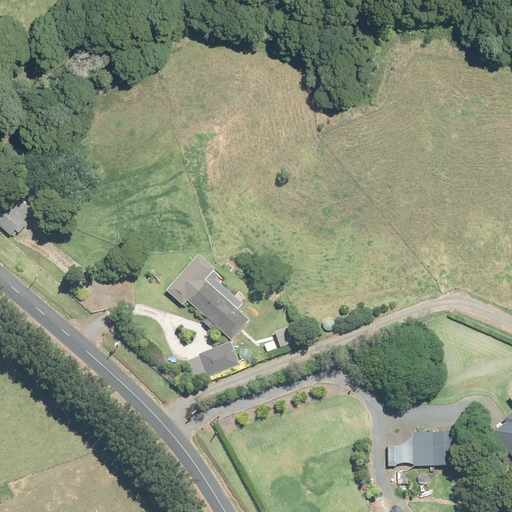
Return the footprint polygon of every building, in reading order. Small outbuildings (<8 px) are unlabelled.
[(322,321),(322,323),(321,325),(322,327),(322,328),(322,329),(323,330),(324,331),(325,332),(326,332),(328,333),(329,333),(330,333),(331,332),(332,332),(334,331),(335,330),(335,329),(336,328),(336,327),(337,326),(336,324),(336,323),(336,322),(335,321),(334,320),(333,319),(332,318),(331,318),(330,318),(329,318),(327,318),(326,318),(325,319),(324,319),(323,320),(322,321)] [(289,328),(274,334),(277,340),(265,344),(268,352),(294,342),(289,328)] [(511,459),(511,393),(506,399),(511,406),(511,412),(501,421),(503,423),(490,433),(511,459)] [(453,433),(403,433),(403,441),(413,441),(413,466),(453,466),(453,433)] [(446,475),(398,473),(398,485),(446,487),(446,475)]
